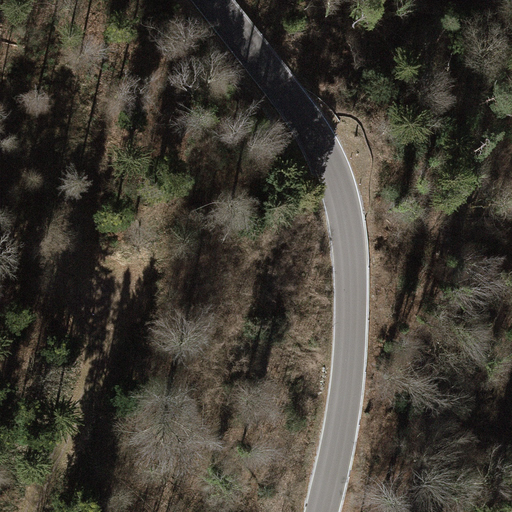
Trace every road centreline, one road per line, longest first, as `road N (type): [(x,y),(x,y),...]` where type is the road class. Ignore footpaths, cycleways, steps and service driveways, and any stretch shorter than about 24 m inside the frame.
road 1 (tertiary): [(215,0),(318,139),(344,223),(347,356),(317,511)]
road 2 (track): [(125,310),(105,337),(59,511)]
road 3 (track): [(105,337),(81,313),(75,279),(102,262),(122,274),(125,310)]
